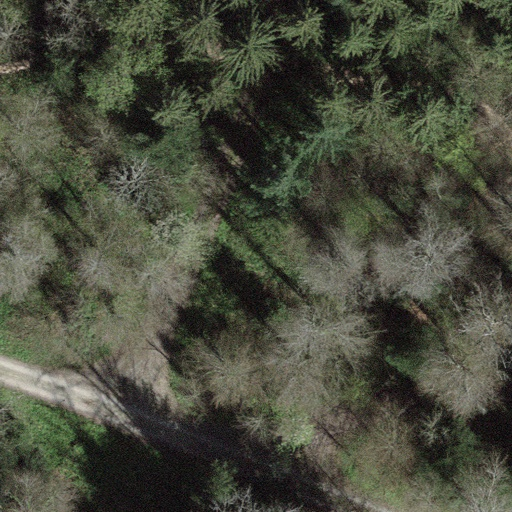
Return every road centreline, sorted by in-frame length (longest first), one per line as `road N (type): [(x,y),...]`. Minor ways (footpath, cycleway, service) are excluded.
road 1 (track): [(298,0),(241,160),(130,417)]
road 2 (track): [(0,372),(357,511)]
road 3 (track): [(511,391),(395,405),(224,458)]
